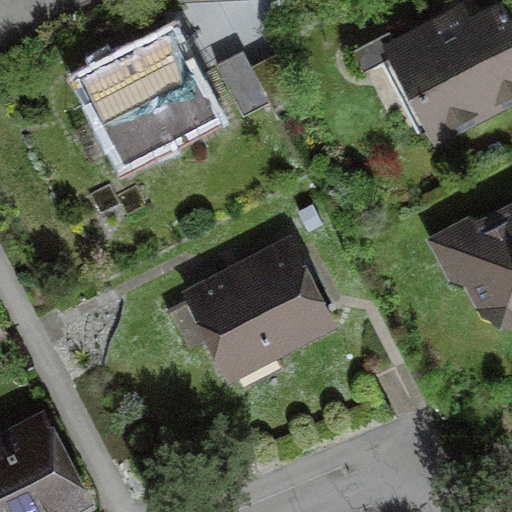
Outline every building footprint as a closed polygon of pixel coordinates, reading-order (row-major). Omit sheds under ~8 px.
[(457,13),(393,47),(437,130),(511,90),(511,36),(498,9),(464,27),(457,13)] [(212,113),(170,30),(81,75),(123,158),(212,113)] [(360,64),(393,47),(386,32),(353,49),(360,64)] [(251,64),(242,48),(215,62),(243,114),(270,100),(251,64)] [(304,103),(277,51),(251,64),(270,100),(278,116),(304,103)] [(471,218),(434,237),(453,273),(473,279),(485,303),(511,309),(511,209),(476,228),(471,218)] [(287,243),(191,293),(231,369),(327,319),(287,243)] [(0,511),(43,511),(74,496),(36,424),(0,442),(0,511)]
